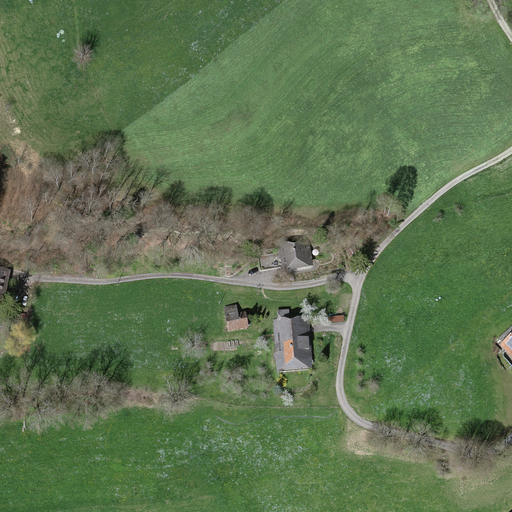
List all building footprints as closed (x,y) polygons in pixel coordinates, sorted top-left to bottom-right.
[(285,241),(289,267),(313,263),(309,237),(285,241)] [(284,252),(260,256),(263,271),(286,267),(284,252)] [(74,258),(75,273),(86,272),(85,256),(74,258)] [(33,274),(34,269),(20,266),(19,272),(33,274)] [(246,315),(239,316),(237,307),(226,309),(230,332),(248,329),(246,315)] [(306,363),(306,360),(312,359),(309,318),(290,320),(289,312),(278,313),(279,321),(274,321),(278,365),(306,363)] [(511,328),(500,339),(511,351),(511,353),(511,354),(511,355),(511,328)]
